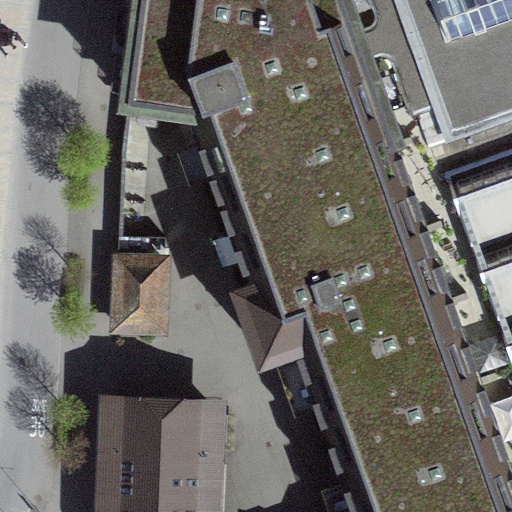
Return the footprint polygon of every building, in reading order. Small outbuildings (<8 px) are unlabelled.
[(138,0),(128,106),(174,110),(379,130),(385,71),(390,0),(138,0)] [(410,189),(430,232),(511,203),(511,0),(390,0),(385,71),(410,189)] [(174,110),(238,241),(410,189),(385,71),(379,130),(174,110)] [(238,241),(313,427),(477,374),(430,232),(410,189),(238,241)] [(477,374),(511,429),(511,203),(430,232),(477,374)] [(167,252),(120,253),(121,312),(168,311),(167,252)] [(511,511),(511,429),(477,374),(313,427),(356,511),(511,511)] [(235,511),(239,397),(112,396),(107,511),(235,511)]
